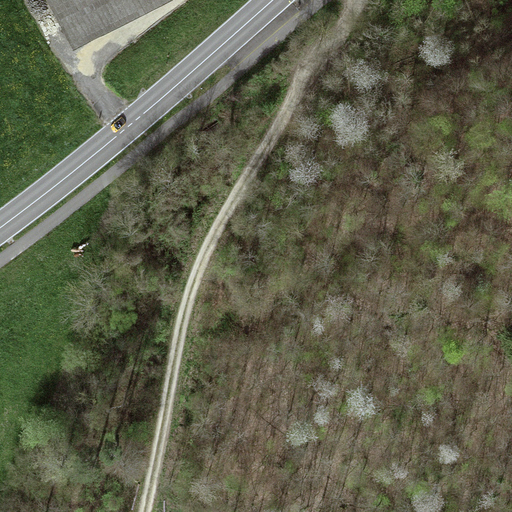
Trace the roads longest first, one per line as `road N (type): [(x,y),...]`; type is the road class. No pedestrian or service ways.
road 1 (track): [(148,511),(180,325),(209,245),(351,0)]
road 2 (secondary): [(272,0),(0,224)]
